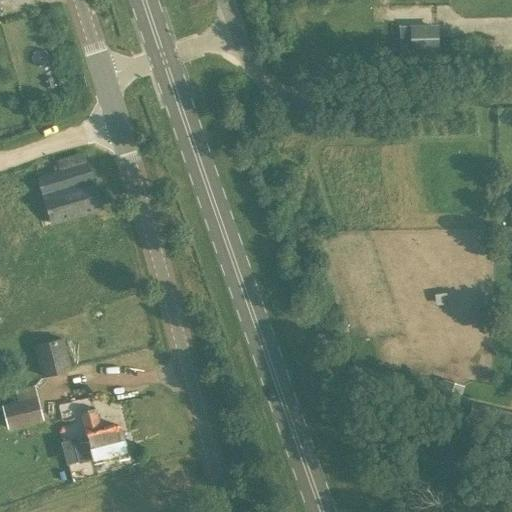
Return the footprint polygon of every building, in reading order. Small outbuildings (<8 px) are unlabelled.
[(411,22),(411,23),(400,23),(401,52),(412,51),(412,52),(440,51),(439,21),(411,22)] [(110,235),(90,176),(21,199),(41,258),(110,235)] [(44,376),(72,369),(64,338),(35,345),(44,376)] [(454,418),(464,386),(443,379),(433,412),(454,418)] [(38,396),(16,402),(3,406),(8,429),(43,420),(38,396)] [(511,411),(472,402),(471,406),(466,427),(511,438),(511,411)] [(121,426),(101,431),(95,408),(81,412),(89,440),(74,444),(79,463),(94,459),(94,460),(127,451),(121,426)]
